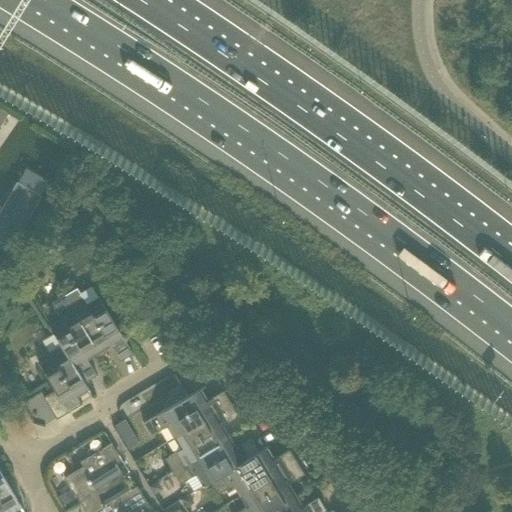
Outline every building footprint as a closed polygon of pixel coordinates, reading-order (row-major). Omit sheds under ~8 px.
[(0,241),(11,248),(13,245),(28,219),(42,196),(17,181),(0,209),(0,241)] [(101,353),(100,353),(111,346),(120,361),(133,353),(98,295),(85,303),(76,288),(64,295),(100,354),(101,353)] [(88,360),(99,353),(100,354),(64,295),(51,302),(60,318),(49,324),(84,383),(97,375),(88,360)] [(140,319),(145,326),(156,319),(149,307),(141,312),(140,319)] [(50,356),(46,358),(39,362),(55,390),(43,397),(56,419),(82,404),(72,389),(83,382),(84,383),(49,324),(48,325),(53,333),(41,340),(47,350),(50,356)] [(176,370),(159,378),(169,398),(185,391),(176,370)] [(200,405),(192,393),(143,423),(151,436),(167,427),(173,437),(231,403),(223,391),(200,405)] [(180,449),(179,449),(164,459),(172,472),(229,438),(221,426),(238,416),(231,403),(173,437),(180,449)] [(139,443),(134,435),(124,440),(129,449),(139,443)] [(210,482),(260,452),(252,439),(235,449),(229,438),(172,472),(179,484),(194,475),(201,487),(210,482)] [(71,488),(77,497),(80,502),(123,476),(113,459),(119,456),(111,443),(80,462),(84,468),(66,479),(71,488)] [(239,497),(297,462),(290,449),(273,459),(267,447),(260,452),(210,482),(217,494),(232,485),(239,497)] [(267,511),(294,496),(289,488),(287,484),(305,474),(297,462),(239,497),(245,507),(236,511),(267,511)] [(17,500),(0,471),(0,511),(7,511),(5,507),(17,500)] [(140,490),(137,492),(134,494),(124,477),(125,476),(125,475),(123,476),(80,502),(85,511),(130,511),(147,502),(140,490)] [(161,486),(157,481),(149,486),(154,494),(160,491),(162,489),(161,486)] [(76,498),(71,489),(58,497),(63,505),(76,498)] [(180,499),(186,508),(195,503),(190,493),(180,499)] [(322,511),(326,510),(318,497),(301,507),(294,496),(267,511),(322,511)]
